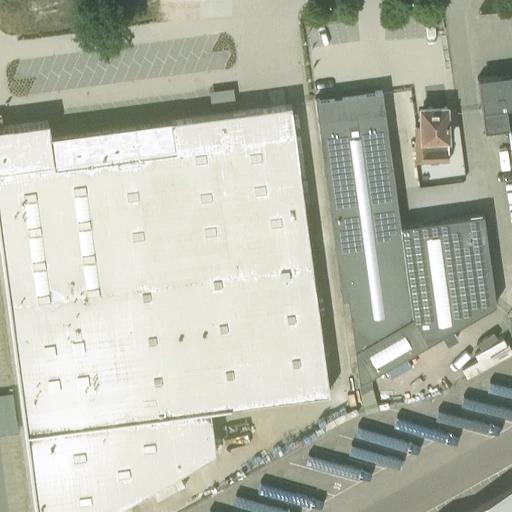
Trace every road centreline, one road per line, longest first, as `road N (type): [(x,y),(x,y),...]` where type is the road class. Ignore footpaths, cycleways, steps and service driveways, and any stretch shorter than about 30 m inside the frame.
road 1 (unknown): [(377,0),(411,193),(420,200),(501,191)]
road 2 (unknown): [(466,0),(486,156),(501,191)]
